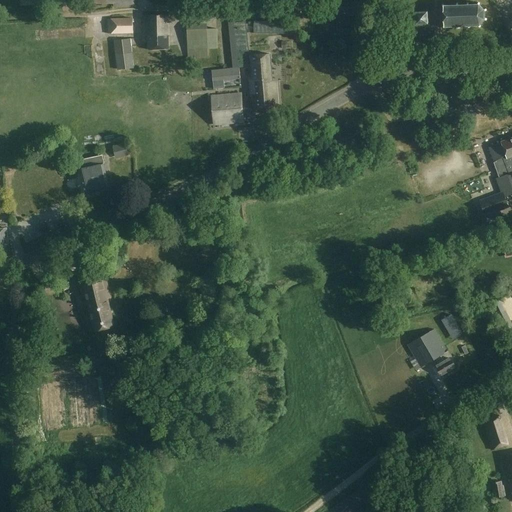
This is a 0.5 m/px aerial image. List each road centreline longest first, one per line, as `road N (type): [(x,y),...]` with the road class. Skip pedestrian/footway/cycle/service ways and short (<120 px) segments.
road 1 (tertiary): [(7,271),(211,179),(368,84)]
road 2 (residential): [(7,271),(19,511)]
road 3 (residential): [(359,10),(154,9)]
road 4 (tertiary): [(368,84),(511,64)]
road 5 (track): [(309,511),(421,425)]
